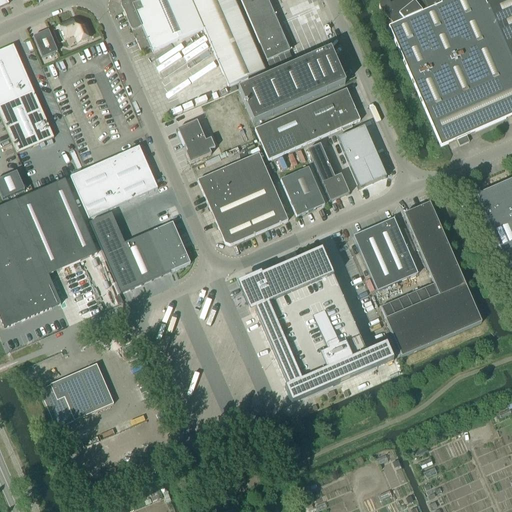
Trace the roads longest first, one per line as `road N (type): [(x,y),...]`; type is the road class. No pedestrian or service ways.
road 1 (unclassified): [(209,275),(93,0)]
road 2 (unclassified): [(209,275),(411,187)]
road 3 (unclassified): [(411,187),(325,0)]
road 4 (unknown): [(228,411),(220,431),(190,436),(133,310)]
road 5 (unknown): [(209,275),(266,394),(264,411),(250,420),(228,411)]
road 6 (unclassified): [(42,351),(209,275)]
road 7 (unknown): [(228,411),(175,290)]
